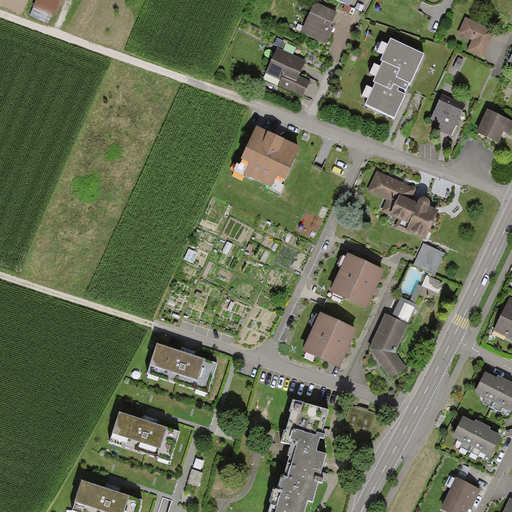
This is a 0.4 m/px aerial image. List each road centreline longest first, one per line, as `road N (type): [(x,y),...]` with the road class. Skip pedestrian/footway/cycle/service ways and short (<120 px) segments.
road 1 (residential): [(367,143),(270,360)]
road 2 (track): [(193,79),(0,14)]
road 3 (residential): [(367,143),(193,79)]
road 4 (track): [(157,325),(0,274)]
road 5 (residential): [(416,409),(270,360)]
road 6 (residential): [(511,195),(367,143)]
road 7 (secondary): [(511,215),(453,337)]
